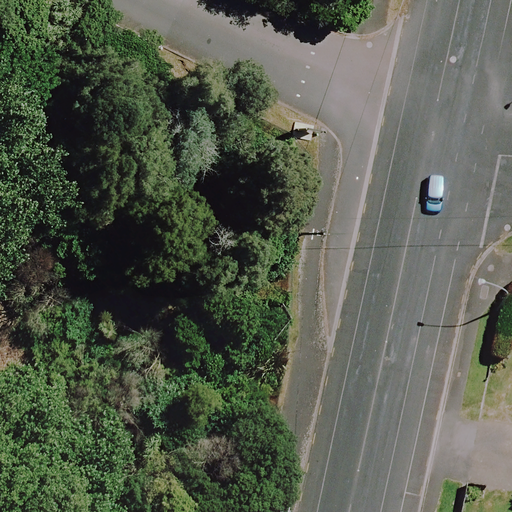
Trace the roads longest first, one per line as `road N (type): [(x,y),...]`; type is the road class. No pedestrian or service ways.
road 1 (tertiary): [(349,511),(429,149)]
road 2 (tertiary): [(429,149),(461,0)]
